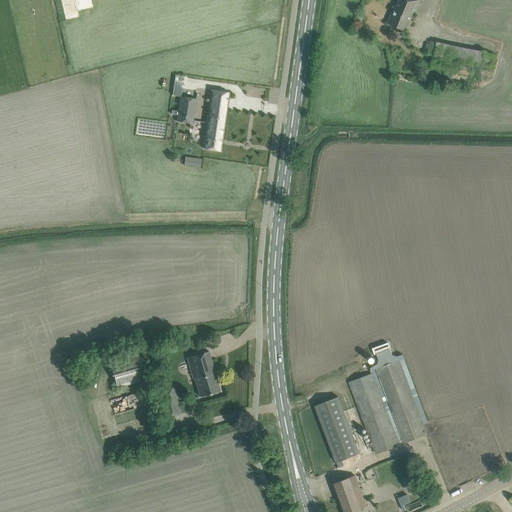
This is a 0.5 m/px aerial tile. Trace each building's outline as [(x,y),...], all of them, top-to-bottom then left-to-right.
[(417,8),(420,0),(399,0),(397,7),(395,6),(388,22),(406,30),(416,8),(417,8)] [(462,15),(466,0),(442,0),(435,20),(444,23),(444,25),(479,36),(491,0),(470,0),(465,16),(462,15)] [(492,68),(495,54),(437,42),(432,68),(468,76),(471,63),(492,68)] [(173,86),(171,94),(179,96),(181,87),(173,86)] [(221,151),(229,92),(212,90),(203,148),(221,151)] [(193,123),(196,99),(180,96),(177,121),(193,123)] [(186,157),(185,165),(200,167),(201,159),(186,157)] [(220,391),(209,351),(199,354),(186,357),(190,369),(192,379),(195,378),(200,397),(220,391)] [(138,353),(110,361),(118,388),(146,380),(138,353)] [(399,359),(376,368),(404,443),(427,435),(399,359)] [(373,373),(349,382),(371,441),(366,443),(368,447),(373,445),(376,452),(376,454),(399,445),(384,404),(373,373)] [(174,387),(159,391),(163,406),(178,402),(174,387)] [(315,405),(337,462),(360,453),(338,397),(315,405)] [(121,398),(111,400),(112,410),(122,408),(121,398)] [(406,489),(422,483),(418,474),(402,480),(406,489)] [(343,511),(368,511),(355,475),(333,484),(343,511)] [(407,494),(398,498),(401,505),(404,504),(410,502),(407,494)]
